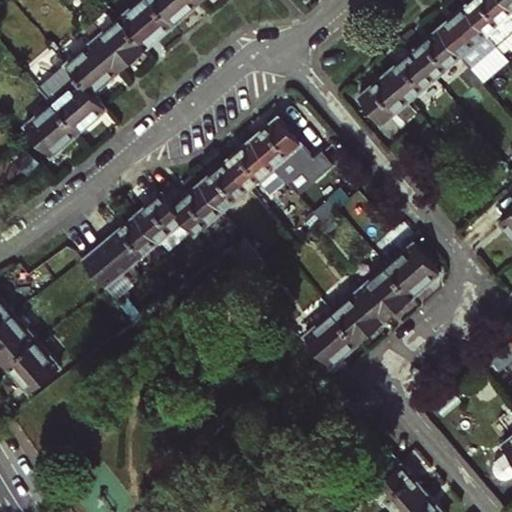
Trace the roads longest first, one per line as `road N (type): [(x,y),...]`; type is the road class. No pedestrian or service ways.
road 1 (residential): [(283,52),(459,261),(463,297),(397,353),(387,378),(396,404),(487,511)]
road 2 (residential): [(0,248),(110,173),(239,66),(283,52)]
